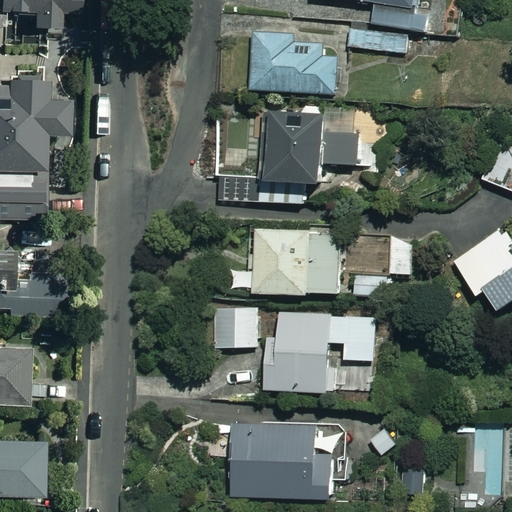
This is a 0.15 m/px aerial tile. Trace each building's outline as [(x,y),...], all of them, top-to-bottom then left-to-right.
[(0,0),(0,14),(33,15),(32,29),(59,30),(60,13),(76,14),(76,0),(0,0)] [(330,0),(377,4),(376,26),(417,29),(419,0),(330,0)] [(409,36),(352,31),(350,50),(408,55),(409,36)] [(254,38),(253,92),(338,94),(339,56),(329,56),(330,44),(309,43),(308,55),(298,55),(299,39),(254,38)] [(45,80),(2,81),(2,87),(0,87),(0,221),(44,220),(42,137),(68,136),(67,100),(46,101),(45,80)] [(326,167),(326,123),(323,122),(324,106),(266,106),(265,186),(333,187),(333,170),(326,170),(326,167)] [(372,123),(326,123),(326,167),(372,167),(372,123)] [(511,145),(507,152),(503,149),(477,181),(511,196),(511,145)] [(256,254),(249,254),(249,270),(234,270),(234,291),(249,291),(249,298),(343,299),(343,271),(355,271),(355,300),(374,300),(374,286),(392,286),(392,272),(414,272),(414,237),(373,237),(373,228),(256,228),(256,254)] [(511,235),(507,228),(455,263),(478,298),(486,293),(499,313),(511,304),(511,235)] [(0,310),(9,310),(9,317),(30,316),(30,310),(61,310),(61,291),(13,291),(12,246),(0,245),(0,310)] [(216,309),(215,355),(267,356),(266,409),(329,410),(329,405),(379,407),(381,313),(260,310),(260,320),(249,319),(249,309),(216,309)] [(0,406),(27,408),(29,350),(0,348),(0,406)] [(511,426),(451,429),(452,442),(464,442),(466,484),(453,485),(454,511),(503,511),(503,500),(511,499),(511,426)] [(318,428),(231,428),(231,501),(335,501),(334,456),(318,456),(318,428)] [(0,496),(40,497),(40,447),(0,441),(0,496)] [(427,466),(394,467),(395,497),(427,496),(427,466)]
